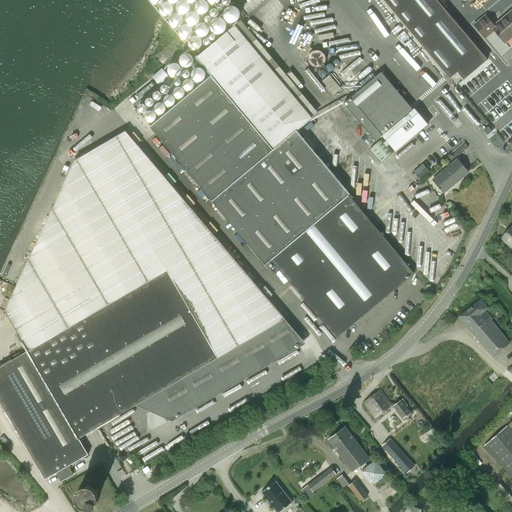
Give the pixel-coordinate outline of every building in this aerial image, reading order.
[(383,0),(450,78),(457,72),(463,79),(488,59),(437,0),(383,0)] [(484,36),(493,28),(505,42),(511,36),(511,10),(494,25),(485,15),(474,24),(484,36)] [(235,25),(197,57),(212,75),(274,150),(297,131),(312,118),(235,25)] [(376,141),(382,135),(395,151),(427,124),(422,118),(421,119),(417,115),(418,113),(415,109),(413,110),(381,72),(351,97),(344,103),(376,141)] [(212,75),(150,126),(265,265),(272,260),(336,337),(413,273),(297,131),(274,150),(212,75)] [(476,80),(467,88),(473,94),(475,92),(478,96),(473,101),(480,110),(485,106),(483,104),(502,88),(492,76),(481,86),(476,80)] [(492,131),(488,126),(483,130),(487,135),(492,131)] [(27,352),(0,367),(0,402),(45,479),(88,454),(79,438),(139,406),(173,421),(306,344),(285,318),(125,131),(76,162),(5,312),(23,342),(21,343),(27,352)] [(382,139),(369,149),(381,163),(393,152),(388,145),(384,142),(382,139)] [(464,142),(454,151),(458,156),(468,147),(464,142)] [(444,193),(468,173),(457,159),(432,180),(439,187),(438,188),(439,190),(440,189),(444,193)] [(425,167),(416,175),(420,180),(429,172),(430,172),(426,167),(425,167)] [(511,225),(500,238),(511,248),(511,225)] [(509,343),(490,320),(491,320),(484,312),(483,312),(487,308),(480,299),(458,317),(492,357),(509,343)] [(375,417),(389,407),(395,408),(403,419),(411,413),(401,400),(396,403),(389,402),(380,390),(364,402),(375,417)] [(395,432),(382,416),(377,420),(385,431),(382,433),(386,439),(395,432)] [(511,431),(507,426),(484,446),(511,477),(511,431)] [(329,439),(351,468),(353,471),(369,459),(345,427),(329,439)] [(398,447),(389,455),(406,474),(415,466),(398,447)] [(387,474),(376,459),(361,470),(372,485),(387,474)] [(69,466),(57,474),(61,481),(73,473),(69,466)] [(331,467),(308,484),(301,490),(308,500),(316,494),(314,491),(336,474),(331,467)] [(359,502),(367,496),(355,479),(348,483),(342,475),(337,479),(344,487),(347,485),(359,502)] [(276,480),(261,492),(276,511),(278,511),(292,502),(276,480)] [(89,506),(91,505),(97,502),(98,502),(98,501),(97,501),(97,492),(98,491),(98,490),(96,490),(89,486),(89,485),(87,485),(87,486),(79,490),(78,490),(77,491),(78,492),(78,500),(78,501),(78,502),(79,502),(87,506),(87,507),(88,507),(89,506)]
